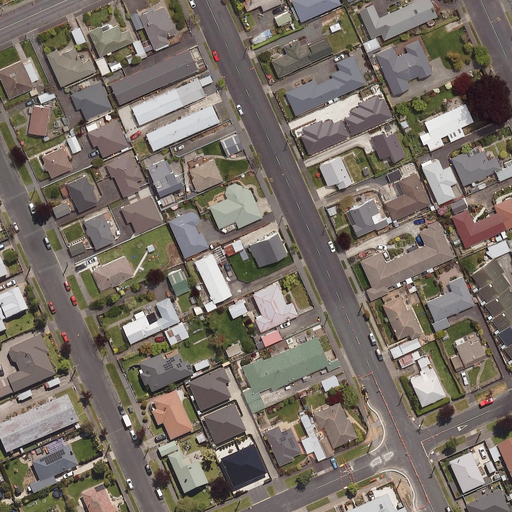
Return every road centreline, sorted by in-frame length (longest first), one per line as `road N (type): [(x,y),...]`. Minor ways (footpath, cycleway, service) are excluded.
road 1 (residential): [(405,448),(206,0)]
road 2 (residential): [(155,511),(0,164)]
road 3 (residential): [(263,511),(405,448)]
